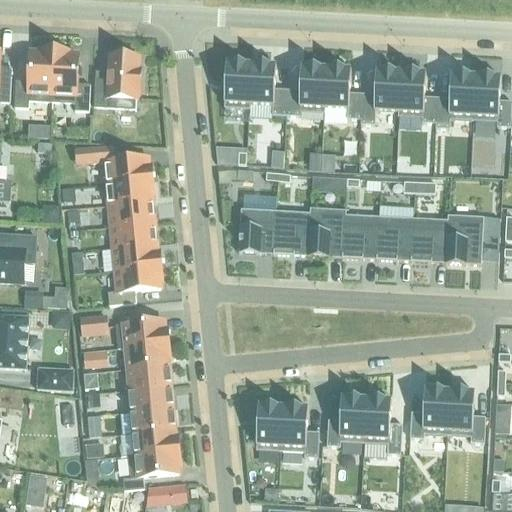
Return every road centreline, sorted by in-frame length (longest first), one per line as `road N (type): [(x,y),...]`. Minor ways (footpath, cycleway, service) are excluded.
road 1 (residential): [(177,22),(511,36)]
road 2 (residential): [(211,367),(478,340),(489,307)]
road 3 (residential): [(201,293),(489,307)]
road 4 (residential): [(177,22),(201,293)]
road 5 (residential): [(0,12),(177,22)]
road 6 (residential): [(211,367),(226,511)]
